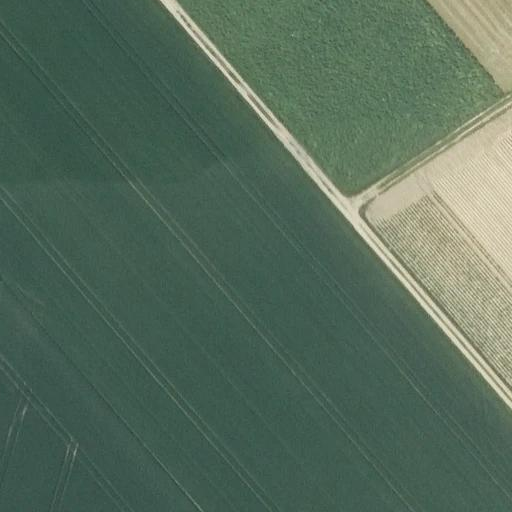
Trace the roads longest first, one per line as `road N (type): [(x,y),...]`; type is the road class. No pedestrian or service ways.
road 1 (track): [(160,0),(511,398)]
road 2 (track): [(349,207),(511,102)]
